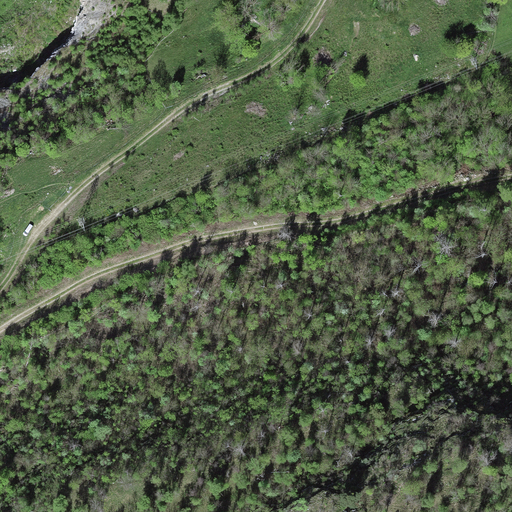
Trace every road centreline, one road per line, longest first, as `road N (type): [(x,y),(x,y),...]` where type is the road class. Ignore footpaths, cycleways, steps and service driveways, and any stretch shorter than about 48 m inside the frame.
road 1 (track): [(0,329),(87,278),(188,242),(336,221),(511,176)]
road 2 (track): [(332,0),(291,53),(177,108),(82,188)]
